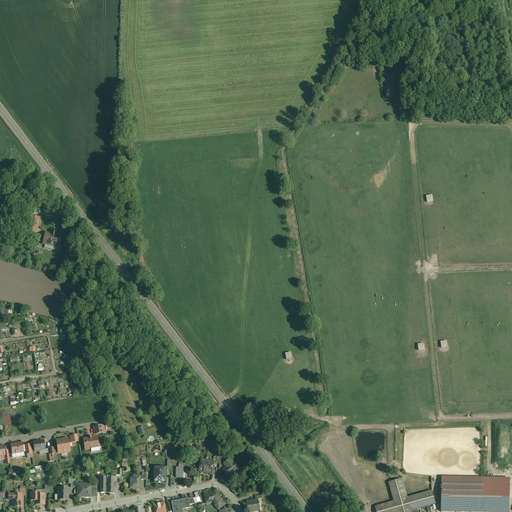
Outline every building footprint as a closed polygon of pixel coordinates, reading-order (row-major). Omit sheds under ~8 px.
[(36,211),(30,210),(30,212),(27,212),(25,219),(28,220),(27,232),(23,231),(22,237),(20,237),(20,239),(30,241),(31,233),(36,233),(39,217),(35,216),(36,211)] [(57,234),(50,233),(50,234),(46,233),(43,244),(44,244),(44,248),(57,251),(58,247),(59,247),(61,236),(56,235),(57,234)] [(11,405),(21,403),(19,396),(10,397),(11,405)] [(14,424),(11,415),(4,417),(6,426),(14,424)] [(102,426),(94,428),(95,434),(103,433),(102,426)] [(96,437),(83,440),(85,450),(91,449),(91,452),(100,451),(99,447),(98,447),(96,437)] [(68,439),(56,441),(58,454),(62,453),(63,452),(66,451),(67,452),(70,452),(68,439)] [(43,441),(33,443),(35,451),(36,452),(39,452),(40,451),(45,450),(43,441)] [(22,443),(11,445),(12,454),(23,452),(22,443)] [(234,463),(231,459),(226,463),(229,467),(223,471),(228,477),(239,469),(234,462),(234,463)] [(214,462),(202,460),(200,471),(212,474),(214,462)] [(167,467),(155,467),(156,467),(155,473),(154,473),(154,482),(166,483),(167,467)] [(247,472),(242,467),(238,472),(242,476),(247,472)] [(116,476),(111,476),(111,481),(105,481),(105,477),(100,477),(99,494),(114,494),(114,488),(116,488),(116,484),(116,477),(116,476)] [(141,476),(133,476),(133,483),(130,483),(130,488),(140,489),(141,476)] [(432,491),(407,499),(401,479),(389,483),(395,502),(375,507),(376,511),(410,511),(435,504),(432,491)] [(508,511),(509,483),(442,482),(441,511),(508,511)] [(91,485),(78,484),(78,497),(91,497),(91,486),(91,485)] [(68,488),(58,488),(58,500),(68,500),(68,488)] [(44,494),(36,494),(36,493),(31,493),(31,501),(35,501),(36,501),(36,504),(35,504),(35,505),(44,505),(44,496),(44,494)] [(220,499),(217,496),(218,495),(217,493),(205,496),(206,502),(211,501),(218,510),(225,504),(221,498),(220,499)] [(20,494),(9,494),(9,500),(13,500),(13,507),(22,507),(22,496),(22,494),(20,494)] [(189,499),(172,502),(173,511),(182,511),(182,509),(190,508),(190,505),(189,499)] [(258,500),(247,502),(248,511),(250,511),(260,510),(258,500)] [(165,511),(164,503),(154,505),(155,511),(165,511)]
